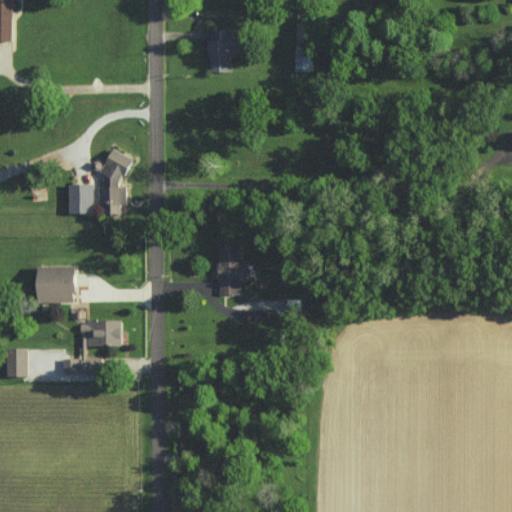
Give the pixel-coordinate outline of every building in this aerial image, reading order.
[(14,0),(0,0),(0,40),(15,40),(14,0)] [(233,71),(233,53),(244,53),(244,29),(212,29),(213,39),(210,39),(210,72),(233,71)] [(296,70),(314,71),(314,45),(297,44),(296,70)] [(121,215),(122,204),(127,204),(127,188),(121,185),(135,159),(114,148),(104,168),(104,183),(101,188),(100,214),(121,215)] [(70,212),(94,213),(95,184),(70,183),(70,212)] [(240,280),(248,280),(248,261),(240,261),(240,246),(220,247),(221,294),(241,294),(240,280)] [(42,302),(79,301),(78,265),(42,266),(42,302)] [(124,320),(82,321),(83,331),(88,331),(88,346),(124,345),(124,320)] [(9,377),(29,376),(28,348),(8,349),(9,377)] [(65,372),(105,373),(105,358),(82,357),(82,358),(65,358),(65,372)]
